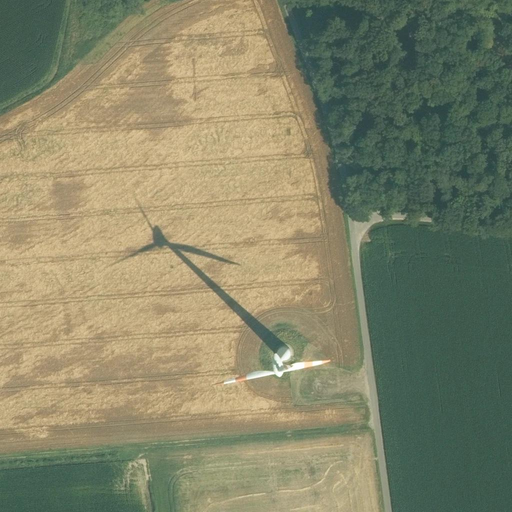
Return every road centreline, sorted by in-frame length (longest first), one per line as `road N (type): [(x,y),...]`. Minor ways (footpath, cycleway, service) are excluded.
road 1 (unclassified): [(391,511),(352,203)]
road 2 (unclassified): [(352,203),(288,0)]
road 3 (unclassified): [(352,203),(511,212)]
